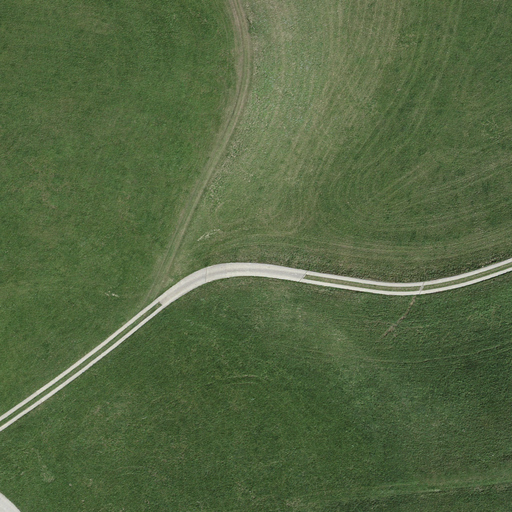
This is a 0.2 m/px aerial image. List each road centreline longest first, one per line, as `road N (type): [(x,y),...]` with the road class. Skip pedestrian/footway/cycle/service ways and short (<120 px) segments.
road 1 (track): [(0,413),(200,261),(360,278),(511,256)]
road 2 (track): [(123,320),(202,199),(237,91),(232,0)]
